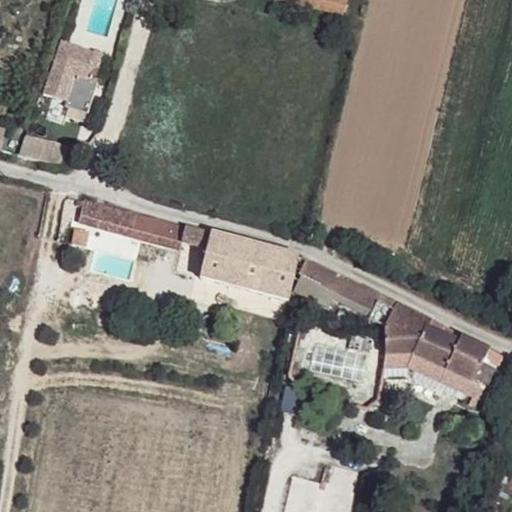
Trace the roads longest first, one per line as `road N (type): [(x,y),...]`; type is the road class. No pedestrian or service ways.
road 1 (unclassified): [(0,170),(253,231),(511,335)]
road 2 (track): [(65,272),(45,292),(6,511)]
road 3 (unknown): [(82,190),(150,0)]
